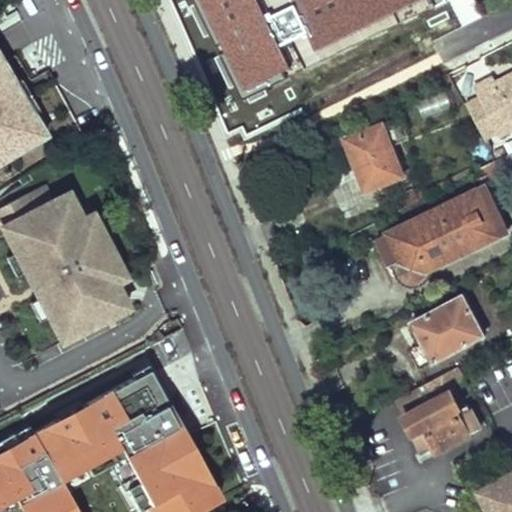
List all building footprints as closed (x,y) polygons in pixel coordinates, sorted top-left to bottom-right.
[(460,0),(367,0),(369,8),(372,16),(381,36),(460,0)] [(0,165),(55,133),(0,40),(0,165)] [(511,74),(497,82),(501,89),(511,82),(511,74)] [(511,130),(511,82),(501,89),(497,82),(495,77),(475,87),(500,136),(511,130)] [(367,191),(403,176),(383,125),(347,140),(356,164),(367,191)] [(507,232),(485,187),(378,238),(390,263),(400,258),(403,264),(402,269),(402,273),(404,276),(406,279),(412,282),(413,282),(417,281),(421,280),(424,277),(426,272),(507,232)] [(420,188),(414,191),(418,200),(423,198),(420,188)] [(41,207),(31,190),(4,206),(20,237),(12,241),(17,250),(11,254),(61,342),(127,309),(108,274),(115,270),(84,216),(77,222),(63,197),(41,207)] [(418,200),(414,191),(395,199),(400,210),(418,200)] [(485,336),(464,296),(413,323),(424,344),(434,362),(434,363),(485,336)] [(424,344),(411,351),(420,369),(434,362),(424,344)] [(397,400),(406,417),(405,418),(423,408),(422,405),(437,396),(439,399),(452,392),(453,393),(458,390),(467,385),(458,367),(397,400)] [(152,511),(199,511),(221,503),(165,372),(0,442),(0,508),(9,504),(12,511),(82,511),(69,478),(128,453),(152,511)] [(458,390),(453,393),(464,413),(469,410),(458,390)] [(414,440),(426,459),(482,429),(471,409),(469,410),(464,413),(453,393),(452,392),(439,399),(437,396),(422,405),(423,408),(405,418),(414,440)] [(511,511),(511,475),(480,492),(491,511),(511,511)]
